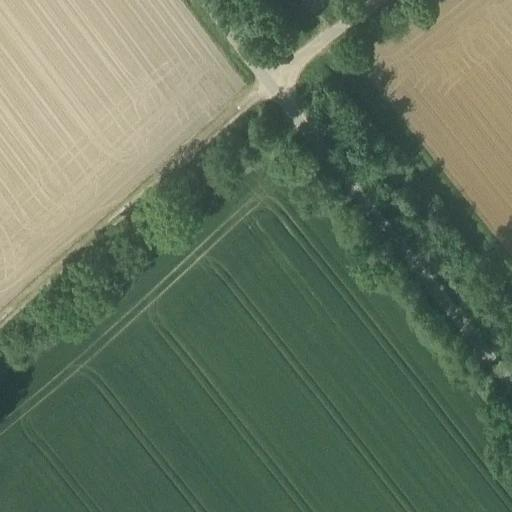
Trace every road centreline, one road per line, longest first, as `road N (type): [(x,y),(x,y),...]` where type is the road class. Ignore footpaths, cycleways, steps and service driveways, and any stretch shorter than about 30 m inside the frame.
road 1 (unclassified): [(270,86),(511,390)]
road 2 (unclassified): [(386,0),(270,86)]
